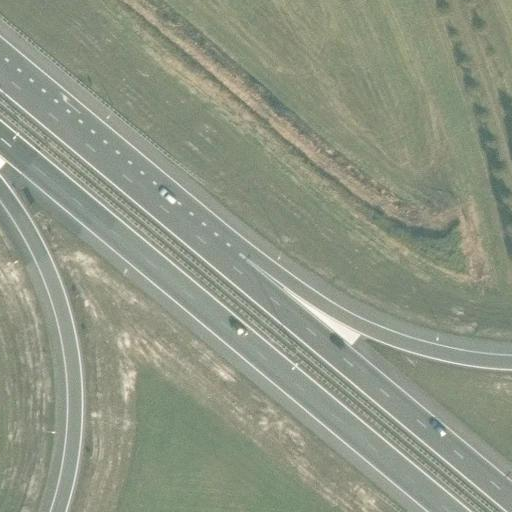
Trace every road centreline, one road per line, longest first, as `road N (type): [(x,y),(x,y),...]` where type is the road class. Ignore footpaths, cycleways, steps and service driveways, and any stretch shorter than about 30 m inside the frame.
road 1 (motorway): [(0,140),(443,511)]
road 2 (motorway): [(511,499),(229,263)]
road 3 (motorway): [(0,187),(55,286),(68,331),(75,414),(58,511)]
road 4 (motorway): [(511,366),(403,346),(229,263)]
road 5 (motorway): [(229,263),(0,72)]
